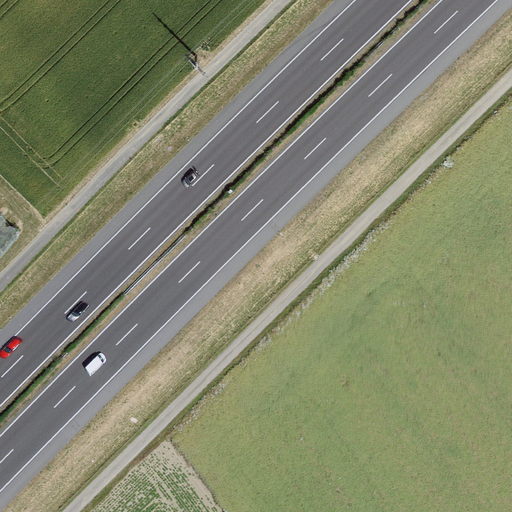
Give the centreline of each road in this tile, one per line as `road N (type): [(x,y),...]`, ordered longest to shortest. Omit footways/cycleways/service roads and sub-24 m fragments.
road 1 (motorway): [(0,465),(471,0)]
road 2 (motorway): [(383,0),(0,378)]
road 3 (track): [(0,287),(286,0)]
